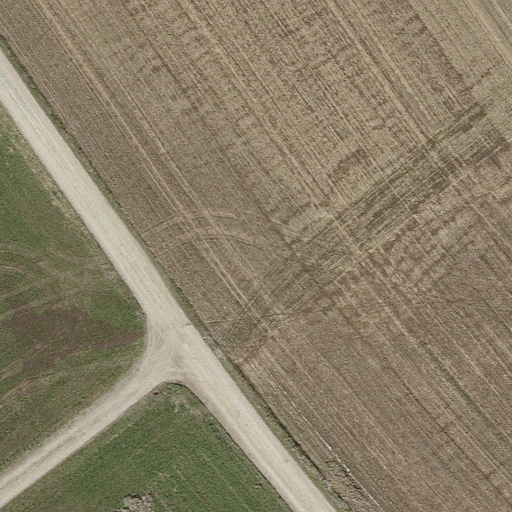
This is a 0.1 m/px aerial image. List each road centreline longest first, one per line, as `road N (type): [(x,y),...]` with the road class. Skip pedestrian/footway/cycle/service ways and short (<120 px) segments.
road 1 (track): [(318,511),(181,348),(0,83)]
road 2 (track): [(181,348),(0,490)]
